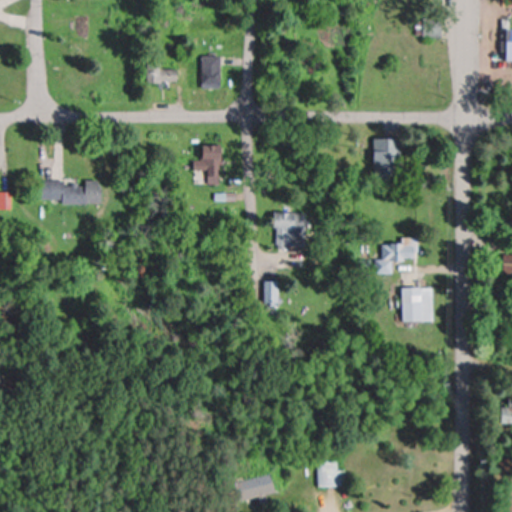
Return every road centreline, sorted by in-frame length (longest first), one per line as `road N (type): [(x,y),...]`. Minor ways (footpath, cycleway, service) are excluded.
road 1 (residential): [(511,120),(0,115)]
road 2 (residential): [(459,511),(465,120)]
road 3 (residential): [(252,348),(251,0)]
road 4 (residential): [(465,120),(463,0)]
